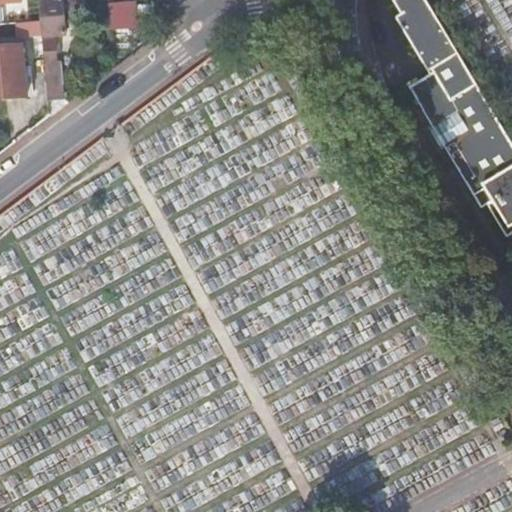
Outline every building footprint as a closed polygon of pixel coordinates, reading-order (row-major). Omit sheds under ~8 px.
[(40,0),(42,21),(44,46),(45,60),(48,96),(66,94),(64,61),(60,61),(57,36),(67,35),(63,0),(40,0)] [(501,122),(430,0),(400,0),(394,4),(402,19),(396,22),(429,80),(410,92),(423,115),(422,115),(432,132),(434,134),(438,132),(446,147),(442,150),(444,152),(445,154),(501,122)] [(135,2),(110,4),(112,29),(137,27),(135,2)] [(23,47),(0,48),(0,98),(27,97),(23,47)] [(511,140),(501,122),(445,154),(464,187),(470,183),(486,213),(496,207),(511,232),(511,231),(511,140)]
